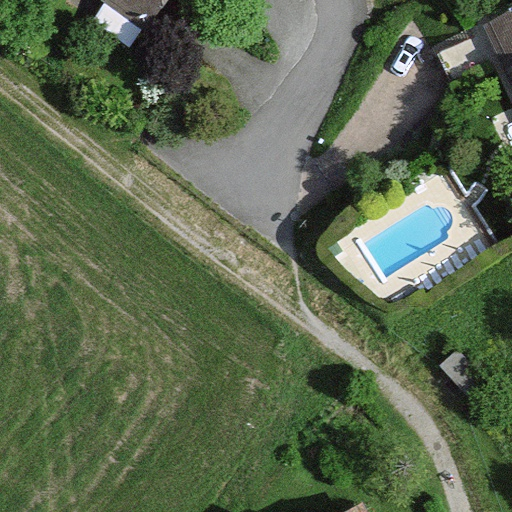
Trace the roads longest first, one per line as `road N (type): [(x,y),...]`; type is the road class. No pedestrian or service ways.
road 1 (track): [(0,74),(377,375),(440,448),(460,511)]
road 2 (residential): [(245,178),(323,74),(343,0)]
